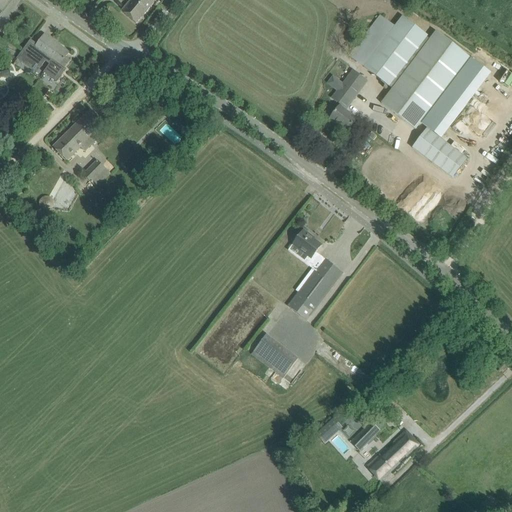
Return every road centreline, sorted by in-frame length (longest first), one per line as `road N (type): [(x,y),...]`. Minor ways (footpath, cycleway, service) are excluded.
road 1 (tertiary): [(511,346),(405,246),(237,114),(133,54)]
road 2 (track): [(0,173),(133,54)]
road 3 (track): [(445,281),(511,179)]
